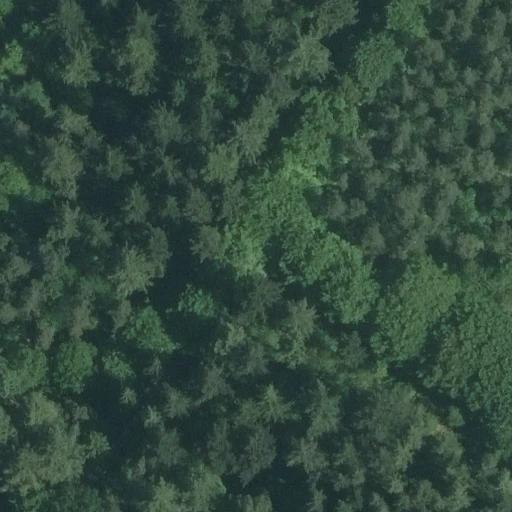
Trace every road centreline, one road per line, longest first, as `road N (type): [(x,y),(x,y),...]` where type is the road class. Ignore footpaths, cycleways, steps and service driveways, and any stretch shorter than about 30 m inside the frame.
road 1 (track): [(70,505),(280,226),(511,383)]
road 2 (track): [(131,0),(114,34),(100,102),(96,197),(116,279),(178,361)]
road 3 (track): [(435,0),(280,226)]
